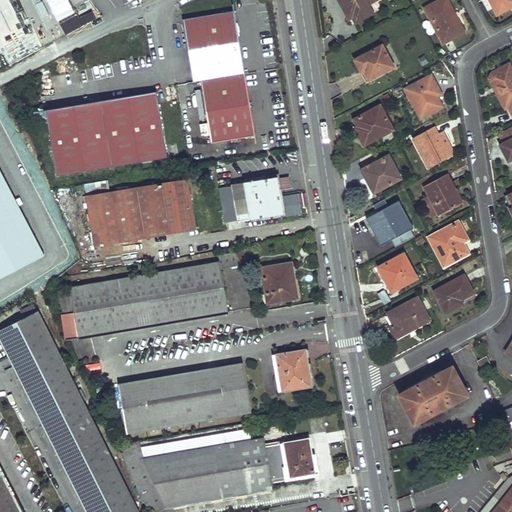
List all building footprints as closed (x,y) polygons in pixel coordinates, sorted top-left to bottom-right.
[(67,0),(61,0),(49,7),(54,17),(71,7),(67,0)] [(337,0),(341,6),(347,3),(350,9),(348,10),(351,17),(354,23),(364,17),(361,12),(370,7),(369,4),(375,0),(337,0)] [(463,33),(446,0),(440,0),(424,8),(441,43),(463,33)] [(511,6),(511,0),(489,0),(497,14),(511,6)] [(347,3),(341,6),(348,19),(351,17),(348,10),(350,9),(347,3)] [(373,13),(370,7),(361,12),(364,17),(373,13)] [(65,36),(82,27),(81,25),(94,18),(91,11),(77,18),(76,16),(59,25),(65,36)] [(210,144),(255,137),(233,11),(182,20),(192,83),(200,82),(210,144)] [(369,80),(393,67),(382,46),(355,61),(362,73),(365,72),(369,80)] [(490,77),(490,80),(505,108),(509,106),(511,112),(511,70),(509,65),(493,73),(492,74),(491,75),(490,77)] [(441,107),(436,97),(440,95),(430,77),(406,90),(421,118),(441,107)] [(55,176),(166,159),(155,92),(45,110),(55,176)] [(393,130),(380,106),(354,120),(367,144),(393,130)] [(511,127),(499,134),(504,145),(500,146),(508,161),(511,159),(511,127)] [(428,167),(449,156),(437,135),(434,129),(414,140),(428,167)] [(453,154),(442,132),(437,135),(449,156),(453,154)] [(400,180),(388,156),(361,170),(374,194),(400,180)] [(0,275),(40,258),(0,165),(0,275)] [(446,176),(424,187),(439,215),(460,203),(446,176)] [(197,230),(188,179),(86,196),(95,247),(197,230)] [(282,215),(277,179),(232,186),(237,222),(282,215)] [(237,222),(232,186),(224,187),(230,223),(237,222)] [(74,206),(63,188),(51,195),(61,213),(74,206)] [(288,205),(295,206),(296,197),(289,196),(288,205)] [(384,209),(387,207),(384,201),(370,208),(373,215),(384,209)] [(404,234),(394,214),(389,217),(384,209),(373,215),(368,217),(372,224),(375,223),(386,244),(404,234)] [(462,243),(467,241),(458,223),(429,238),(443,267),(467,254),(462,243)] [(57,292),(66,340),(228,312),(220,268),(238,265),(236,251),(218,254),(219,262),(69,288),(69,290),(57,292)] [(416,278),(404,255),(379,268),(392,291),(416,278)] [(298,300),(292,264),(262,269),(268,304),(298,300)] [(475,298),(463,275),(434,291),(445,313),(475,298)] [(384,303),(390,300),(384,289),(378,293),(384,303)] [(395,339),(429,320),(417,298),(388,314),(394,325),(389,328),(395,339)] [(138,511),(37,313),(0,331),(0,341),(85,511),(138,511)] [(311,387),(306,351),(276,356),(282,392),(311,387)] [(482,370),(491,365),(487,357),(477,361),(482,370)] [(89,370),(103,367),(101,361),(88,364),(89,370)] [(252,414),(243,364),(119,386),(127,435),(252,414)] [(467,397),(452,368),(399,395),(414,424),(467,397)] [(494,380),(487,383),(497,404),(504,401),(494,380)] [(504,401),(497,404),(506,426),(511,423),(511,404),(509,399),(504,401)] [(155,511),(164,508),(272,488),(264,438),(251,440),(248,423),(119,445),(123,452),(120,454),(148,511),(155,511)] [(314,474),(308,441),(284,445),(289,478),(314,474)] [(0,511),(22,511),(0,469),(0,511)] [(479,511),(511,511),(511,481),(508,479),(479,511)]
